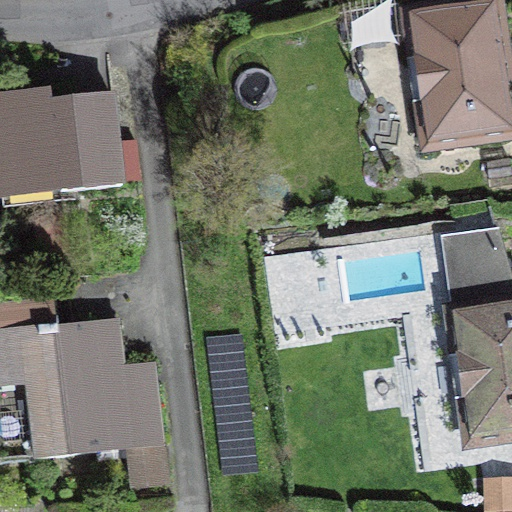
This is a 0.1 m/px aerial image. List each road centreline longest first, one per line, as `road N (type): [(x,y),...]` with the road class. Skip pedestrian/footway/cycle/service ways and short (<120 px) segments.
road 1 (residential): [(187,511),(127,16)]
road 2 (residential): [(0,19),(127,16)]
